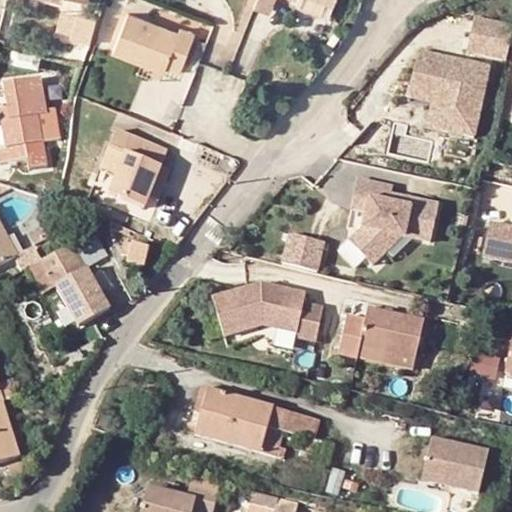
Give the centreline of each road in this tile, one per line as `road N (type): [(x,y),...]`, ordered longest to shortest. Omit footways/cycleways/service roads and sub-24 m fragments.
road 1 (unclassified): [(383,0),(309,110),(164,286),(119,354)]
road 2 (residential): [(385,444),(368,410),(119,354)]
road 3 (unclassified): [(119,354),(68,463),(32,511)]
